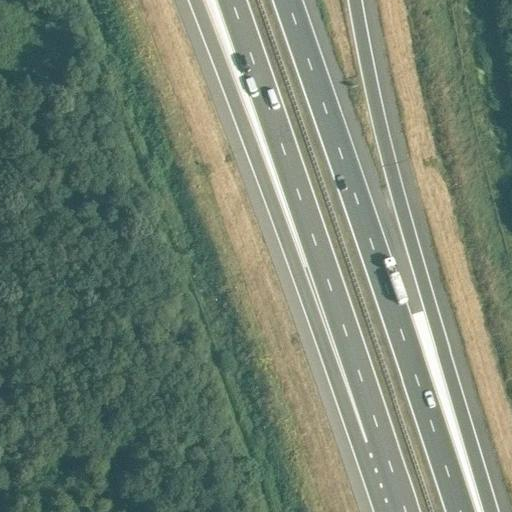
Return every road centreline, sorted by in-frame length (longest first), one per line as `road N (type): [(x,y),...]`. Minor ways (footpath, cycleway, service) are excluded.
road 1 (motorway): [(459,511),(285,0)]
road 2 (motorway): [(490,511),(394,182),(354,0)]
road 3 (motorway): [(194,0),(292,262),(380,442)]
road 4 (motorway): [(228,0),(380,442)]
